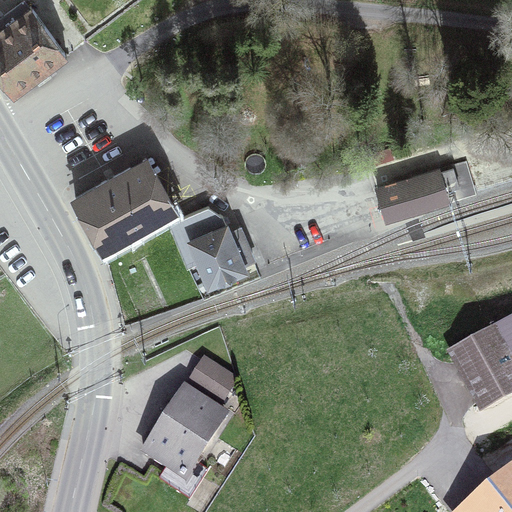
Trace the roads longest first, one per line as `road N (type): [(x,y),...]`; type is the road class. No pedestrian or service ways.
road 1 (unclassified): [(0,122),(160,31),(236,2),(511,26)]
road 2 (primary): [(72,511),(98,359),(88,303),(70,254),(0,131)]
road 3 (residential): [(359,511),(445,444),(446,400),(429,362)]
